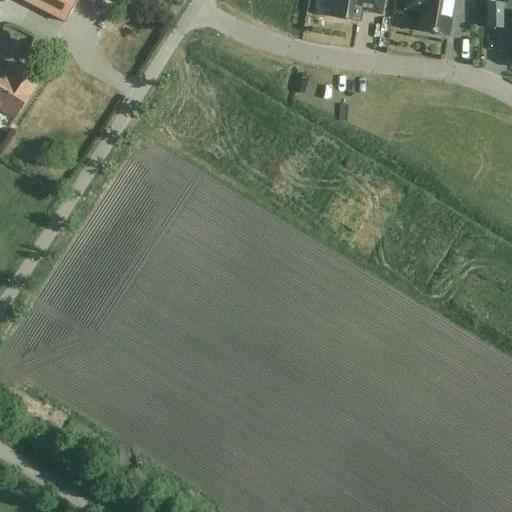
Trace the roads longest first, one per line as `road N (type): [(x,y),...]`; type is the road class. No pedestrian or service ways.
road 1 (unclassified): [(0,305),(193,7)]
road 2 (residential): [(193,7),(276,44),(459,73),(511,96)]
